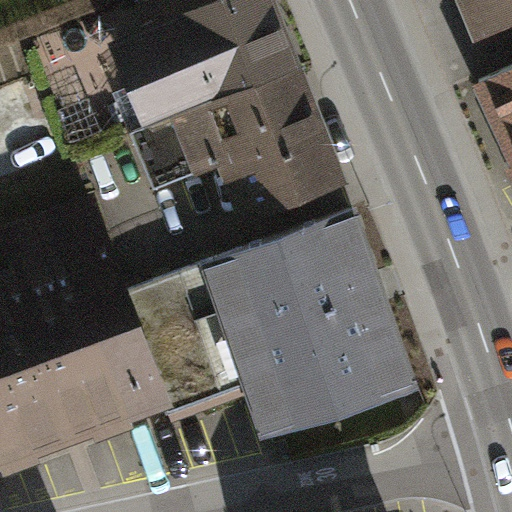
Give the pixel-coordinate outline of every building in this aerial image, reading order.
[(151,120),(296,63),(271,0),(200,0),(137,25),(153,66),(133,74),(151,120)] [(511,0),(475,0),(487,27),(511,16),(511,0)] [(511,59),(471,77),(511,170),(511,59)] [(341,173),(296,63),(151,120),(133,128),(155,184),(223,158),(244,211),(341,173)] [(16,262),(0,267),(0,464),(171,403),(129,284),(95,194),(3,228),(16,262)] [(403,337),(355,204),(214,253),(242,333),(237,346),(223,350),(233,380),(246,376),(263,426),(340,400),(420,377),(403,337)] [(242,333),(214,253),(129,284),(171,403),(233,380),(223,350),(237,346),(242,333)]
